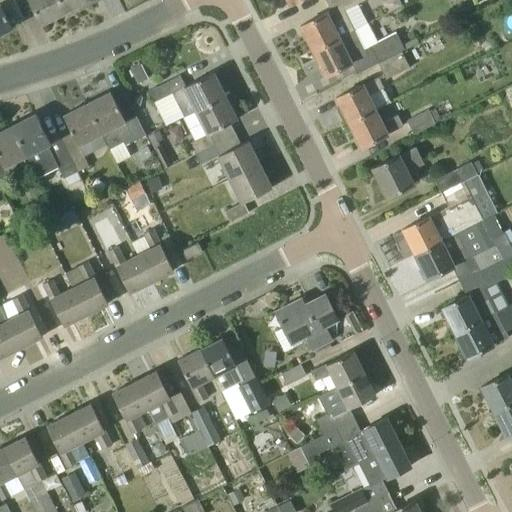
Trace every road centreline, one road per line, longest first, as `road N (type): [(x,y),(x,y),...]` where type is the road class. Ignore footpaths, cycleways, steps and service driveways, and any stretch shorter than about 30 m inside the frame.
road 1 (residential): [(0,404),(342,234)]
road 2 (residential): [(342,234),(484,511)]
road 3 (residential): [(227,0),(342,234)]
road 4 (residential): [(0,80),(75,58),(200,0)]
